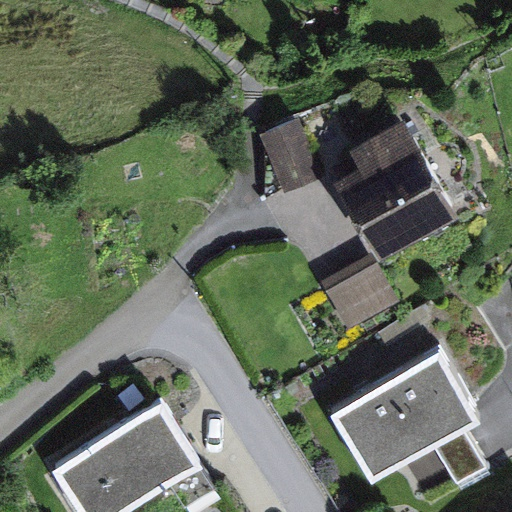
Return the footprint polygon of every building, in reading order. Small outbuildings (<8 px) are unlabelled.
[(382,251),(460,207),(409,116),(356,145),(365,162),(340,177),(382,251)] [(327,174),(303,117),(270,131),(294,188),(327,174)] [(407,298),(384,258),(334,286),(357,326),(407,298)] [(485,407),(448,345),(341,409),(378,471),(438,435),(467,417),(485,407)] [(124,511),(203,460),(160,395),(60,462),(93,511),(124,511)] [(494,462),(467,417),(438,435),(465,479),(494,462)]
